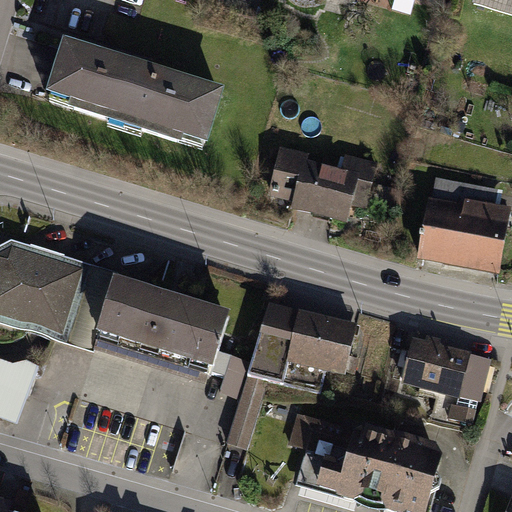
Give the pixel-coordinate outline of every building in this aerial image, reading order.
[(511,0),(478,0),(477,5),(511,15),(511,0)] [(223,103),(60,52),(42,109),(204,160),(223,103)] [(382,173),(285,147),(271,199),(299,206),(297,212),(355,228),(359,211),(371,214),(382,173)] [(511,242),(511,214),(433,203),(424,264),(507,276),(511,242)] [(241,316),(16,246),(0,255),(0,324),(97,354),(103,334),(217,370),(215,377),(226,381),(222,395),(239,400),(250,365),(228,358),(241,316)] [(351,378),(366,322),(273,297),(252,377),(287,386),(293,363),(351,378)] [(496,359),(417,341),(407,387),(486,404),(496,359)] [(17,369),(0,363),(0,420),(21,429),(44,369),(31,364),(17,369)] [(272,387),(252,381),(233,448),(253,453),(272,387)] [(435,511),(451,456),(298,414),(289,448),(313,454),(303,487),(393,511),(435,511)]
